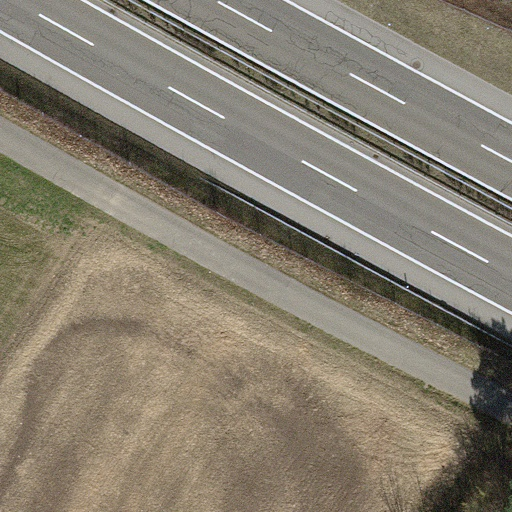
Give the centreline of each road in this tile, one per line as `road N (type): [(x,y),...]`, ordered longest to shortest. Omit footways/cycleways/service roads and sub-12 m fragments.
road 1 (track): [(0,127),(511,410)]
road 2 (motorway): [(8,0),(511,279)]
road 3 (motorway): [(511,156),(228,0)]
